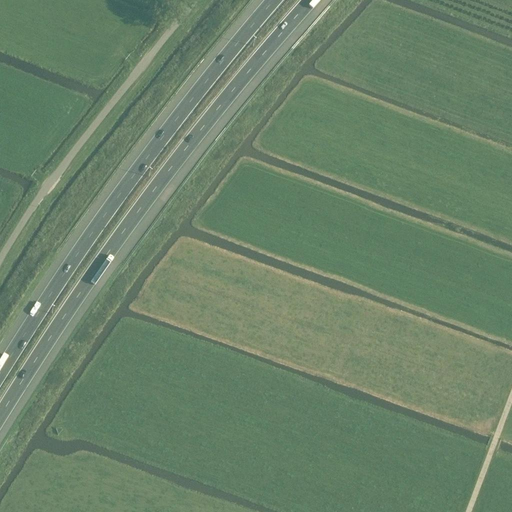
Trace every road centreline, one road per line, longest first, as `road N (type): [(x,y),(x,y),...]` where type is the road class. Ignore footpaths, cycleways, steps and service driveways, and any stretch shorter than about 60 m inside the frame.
road 1 (motorway): [(0,415),(131,219),(310,0)]
road 2 (motorway): [(273,0),(142,162),(0,372)]
road 3 (unclassified): [(0,266),(47,190),(198,0)]
